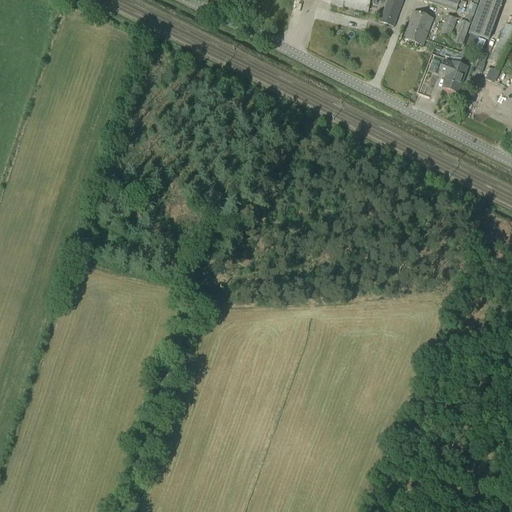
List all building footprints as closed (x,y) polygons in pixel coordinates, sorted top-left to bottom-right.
[(370,0),(332,0),(332,4),(367,13),(370,0)] [(393,27),(403,0),(388,0),(380,22),(393,27)] [(422,0),(422,1),(437,6),(456,13),(456,12),(460,2),(460,0),(422,0)] [(489,41),(503,3),(493,0),(482,0),(470,34),(489,41)] [(470,25),(477,5),(471,4),(464,22),(460,21),(453,43),(463,46),(470,25)] [(423,47),(433,20),(414,12),(404,39),(423,47)] [(450,40),(457,20),(446,16),(439,37),(450,40)] [(481,53),(484,42),(479,40),(475,51),(481,53)] [(482,54),(478,63),(484,65),(487,56),(482,54)] [(452,64),(445,61),(440,74),(447,77),(443,89),(459,94),(468,68),(452,62),(452,64)] [(494,84),(498,74),(490,70),(485,80),(494,84)]
